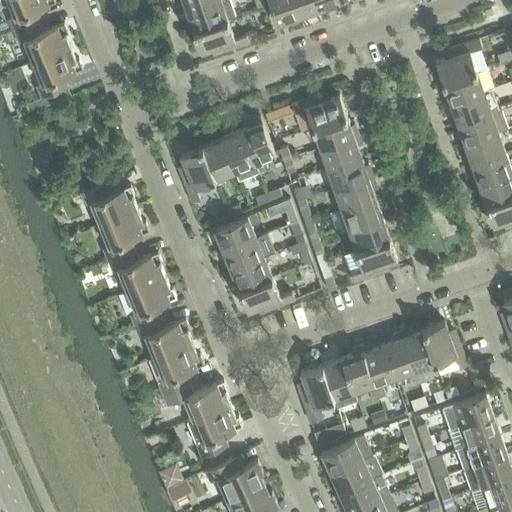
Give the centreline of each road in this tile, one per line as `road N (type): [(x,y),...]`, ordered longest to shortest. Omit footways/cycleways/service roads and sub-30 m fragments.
road 1 (residential): [(126,115),(464,0)]
road 2 (residential): [(126,115),(234,358)]
road 3 (residential): [(234,358),(471,276)]
road 4 (residential): [(234,358),(306,511)]
road 5 (residential): [(126,115),(80,0)]
